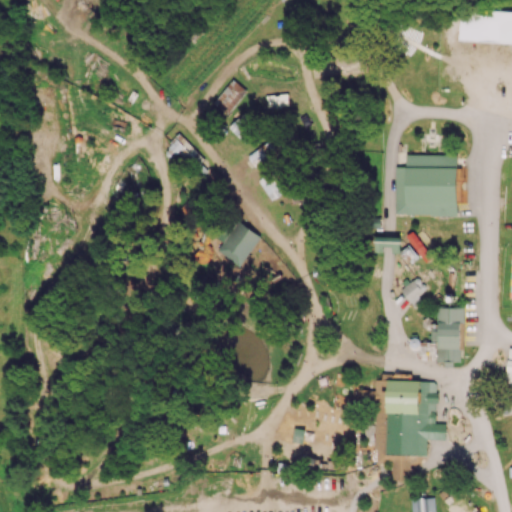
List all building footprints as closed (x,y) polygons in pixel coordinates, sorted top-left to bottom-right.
[(511,21),(459,17),(457,41),(511,45),(511,21)] [(376,23),(373,33),(385,37),(388,27),(376,23)] [(213,102),(227,113),(247,91),(233,79),(213,102)] [(214,112),(209,119),(221,128),(226,122),(214,112)] [(238,117),(228,127),(244,144),(255,133),(238,117)] [(175,136),(163,148),(173,159),(178,154),(202,178),(209,171),(175,136)] [(267,140),(256,149),(263,159),(275,150),(267,140)] [(310,141),(311,158),(319,157),(318,141),(310,141)] [(406,153),(406,167),(395,167),(395,214),(455,215),(455,153),(406,153)] [(339,160),(334,177),(350,181),(354,163),(339,160)] [(287,193),(290,205),(302,202),(300,190),(287,193)] [(360,219),(360,234),(370,234),(370,219),(360,219)] [(238,220),(215,251),(239,268),(262,238),(238,220)] [(372,236),(372,253),(401,254),(401,237),(372,236)] [(398,290),(410,304),(424,293),(413,278),(398,290)] [(277,305),(280,334),(301,331),(297,303),(277,305)] [(436,307),(436,326),(428,326),(428,344),(437,344),(437,362),(464,362),(464,307),(436,307)] [(421,348),(424,357),(434,355),(432,345),(421,348)] [(192,371),(187,381),(199,386),(204,376),(192,371)] [(429,380),(429,422),(446,422),(445,440),(427,438),(426,455),(418,463),(411,464),(410,480),(392,481),(393,463),(376,461),(377,379),(381,379),(382,371),(411,372),(411,379),(429,380)] [(307,457),(304,465),(313,468),(316,460),(307,457)] [(444,489),(436,495),(442,502),(449,496),(444,489)] [(410,498),(411,511),(436,511),(436,497),(410,498)]
